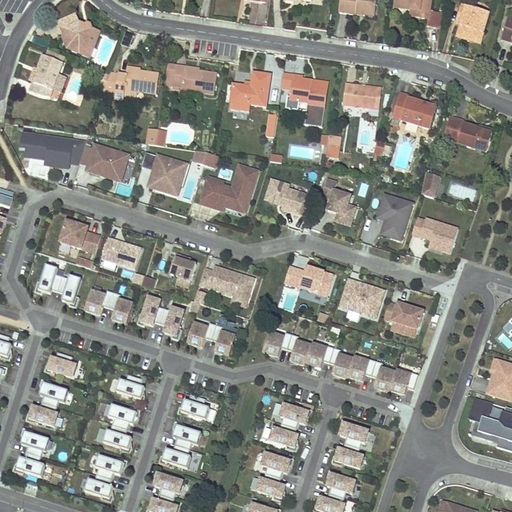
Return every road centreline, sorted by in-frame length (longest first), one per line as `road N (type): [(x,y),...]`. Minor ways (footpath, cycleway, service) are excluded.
road 1 (residential): [(462,290),(301,240),(246,251),(59,194),(31,209),(10,274),(28,311),(44,316)]
road 2 (residential): [(101,0),(143,23),(420,66),(511,108)]
road 3 (residential): [(435,458),(488,307),(483,290),(465,288)]
road 4 (residential): [(176,358),(231,375),(269,369),(336,389)]
road 5 (residential): [(176,358),(127,511)]
road 6 (residential): [(44,316),(0,454)]
road 7 (residential): [(44,316),(176,358)]
road 8 (residential): [(462,290),(416,415)]
road 9 (residential): [(336,389),(297,511)]
